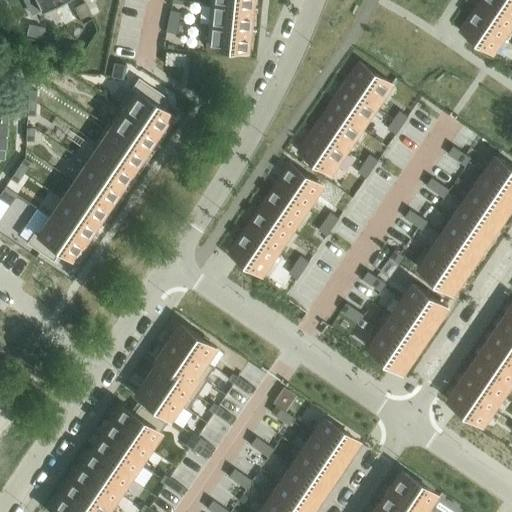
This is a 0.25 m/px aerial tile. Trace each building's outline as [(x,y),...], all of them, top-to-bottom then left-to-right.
[(65,0),(37,0),(43,11),(65,0)] [(213,0),(213,5),(251,9),(251,0),(213,0)] [(511,1),(510,0),(484,0),(478,10),(509,31),(511,27),(511,1)] [(213,5),(211,27),(249,31),(251,9),(213,5)] [(478,10),(462,32),(494,54),(509,31),(478,10)] [(171,11),(169,22),(178,23),(181,13),(171,11)] [(169,22),(166,32),(176,34),(178,23),(169,22)] [(211,27),(209,49),(247,53),(249,31),(211,27)] [(166,53),(165,65),(184,67),(185,55),(166,53)] [(11,59),(0,59),(0,73),(1,74),(11,74),(11,59)] [(114,63),(111,77),(124,80),(127,66),(114,63)] [(361,64),(346,87),(377,108),(392,85),(361,64)] [(20,69),(20,77),(33,78),(33,70),(20,69)] [(119,108),(123,111),(123,110),(157,133),(170,115),(158,107),(165,97),(139,79),(132,90),(131,90),(119,108)] [(346,87),(331,108),(362,130),(377,108),(346,87)] [(29,91),(28,103),(36,104),(37,91),(29,91)] [(0,160),(5,161),(10,99),(0,98),(0,160)] [(28,103),(27,116),(35,116),(36,104),(28,103)] [(331,108),(316,130),(347,152),(362,130),(331,108)] [(112,127),(111,128),(145,151),(157,133),(123,110),(123,111),(112,127)] [(401,111),(395,120),(403,126),(409,117),(401,111)] [(395,120),(389,129),(397,135),(403,126),(395,120)] [(95,143),(94,144),(98,147),(99,146),(133,169),(145,151),(111,128),(112,127),(108,125),(107,125),(95,143)] [(26,128),(26,141),(34,142),(34,129),(26,128)] [(316,130),(300,153),(332,174),(347,152),(316,130)] [(98,147),(87,164),(121,187),(133,169),(99,146),(98,147)] [(454,146),(449,154),(458,160),(463,152),(454,146)] [(463,152),(458,160),(467,167),(469,162),(472,158),(463,152)] [(371,155),(365,164),(373,169),(380,160),(371,155)] [(511,166),(497,157),(486,174),(511,191),(511,166)] [(24,158),(17,169),(24,173),(31,163),(24,158)] [(87,164),(75,182),(109,205),(121,187),(87,164)] [(365,164),(359,173),(367,179),(373,169),(365,164)] [(292,165),(276,188),(308,210),(323,187),(292,165)] [(17,169),(10,179),(17,184),(24,173),(17,169)] [(511,191),(486,174),(475,189),(509,213),(511,208),(511,191)] [(433,178),(427,186),(436,192),(442,184),(433,178)] [(75,182),(63,200),(97,223),(109,205),(75,182)] [(442,184),(436,192),(445,198),(448,194),(451,190),(442,184)] [(5,187),(0,194),(0,199),(9,206),(17,195),(5,187)] [(276,188),(262,210),(293,231),(308,210),(276,188)] [(475,189),(464,205),(498,228),(509,213),(475,189)] [(63,200),(50,217),(85,241),(97,223),(63,200)] [(464,205),(453,221),(488,244),(498,228),(464,205)] [(411,209),(405,218),(414,224),(420,216),(411,209)] [(262,210),(247,232),(278,253),(293,231),(262,210)] [(332,213),(326,222),(334,227),(340,218),(332,213)] [(420,216),(414,224),(424,230),(426,226),(429,222),(420,216)] [(35,233),(27,243),(53,261),(60,251),(72,259),(85,241),(50,217),(38,235),(35,233)] [(453,221),(443,237),(477,260),(488,244),(453,221)] [(326,222),(319,231),(328,236),(334,227),(326,222)] [(247,232),(231,254),(263,276),(278,253),(247,232)] [(443,237),(432,253),(466,276),(477,260),(443,237)] [(396,250),(391,258),(400,265),(405,256),(396,250)] [(432,253),(420,269),(455,293),(466,276),(432,253)] [(302,256),(296,265),(304,271),(310,262),(302,256)] [(296,265),(290,274),(298,280),(304,271),(296,265)] [(369,271),(363,279),(372,286),(378,277),(369,271)] [(378,277),(372,286),(381,292),(384,288),(387,283),(378,277)] [(415,284),(403,301),(438,324),(449,307),(415,284)] [(403,301),(393,317),(427,340),(438,324),(403,301)] [(347,303),(342,311),(351,317),(356,309),(347,303)] [(356,309),(351,317),(360,324),(363,319),(365,315),(356,309)] [(393,317),(382,332),(416,356),(427,340),(393,317)] [(511,320),(507,317),(498,331),(511,340),(511,320)] [(183,325),(173,339),(207,363),(208,362),(218,348),(183,325)] [(511,340),(498,331),(488,345),(511,360),(511,340)] [(382,332),(370,349),(405,372),(416,356),(382,332)] [(173,339),(164,353),(206,382),(215,368),(216,367),(208,362),(207,363),(173,339)] [(511,360),(488,345),(479,359),(511,381),(511,360)] [(164,353),(154,367),(197,396),(206,382),(164,353)] [(511,381),(479,359),(469,372),(504,396),(511,383),(511,381)] [(154,367),(145,381),(183,407),(183,408),(186,410),(187,409),(197,396),(154,367)] [(469,372),(460,386),(494,410),(504,396),(469,372)] [(230,378),(229,380),(239,387),(244,380),(233,373),(230,378)] [(244,380),(239,387),(250,394),(254,387),(244,380)] [(145,381),(135,396),(173,422),(183,408),(183,407),(145,381)] [(460,386),(450,401),(484,424),(494,410),(460,386)] [(211,406),(209,410),(219,417),(223,410),(213,403),(211,406)] [(121,407),(111,422),(149,448),(150,447),(166,423),(140,405),(133,415),(121,407)] [(278,405),(272,413),(281,420),(287,411),(278,405)] [(223,410),(219,417),(229,424),(234,417),(223,410)] [(287,411),(281,420),(290,426),(293,422),(296,418),(287,411)] [(323,418),(312,435),(346,458),(358,441),(323,418)] [(111,422),(101,437),(143,466),(153,451),(154,450),(150,447),(149,448),(111,422)] [(189,438),(184,445),(195,452),(203,440),(193,433),(189,438)] [(312,435),(301,451),(336,474),(346,458),(312,435)] [(101,437),(91,452),(129,478),(128,479),(132,482),(143,466),(101,437)] [(256,437),(250,445),(259,451),(265,443),(256,437)] [(203,440),(195,452),(205,459),(213,447),(203,440)] [(265,443),(259,451),(268,457),(271,453),(274,449),(265,443)] [(301,451),(291,467),(325,490),(336,474),(301,451)] [(91,452),(80,467),(119,493),(128,479),(129,478),(91,452)] [(80,467),(70,482),(108,508),(119,493),(80,467)] [(291,467),(280,482),(314,506),(325,490),(291,467)] [(234,469),(229,477),(238,483),(243,475),(234,469)] [(401,471),(388,490),(421,511),(428,511),(439,497),(401,471)] [(162,478),(160,481),(170,488),(175,482),(164,474),(162,478)] [(243,475),(238,483),(247,489),(250,485),(252,481),(243,475)] [(70,482),(60,497),(82,511),(105,511),(108,508),(70,482)] [(175,482),(170,488),(181,495),(185,489),(175,482)] [(280,482),(269,498),(288,511),(309,511),(314,506),(280,482)] [(421,511),(388,490),(376,507),(382,511),(421,511)] [(82,511),(60,497),(49,511),(82,511)] [(288,511),(269,498),(259,511),(288,511)] [(213,500),(207,509),(212,511),(217,511),(222,507),(213,500)]
